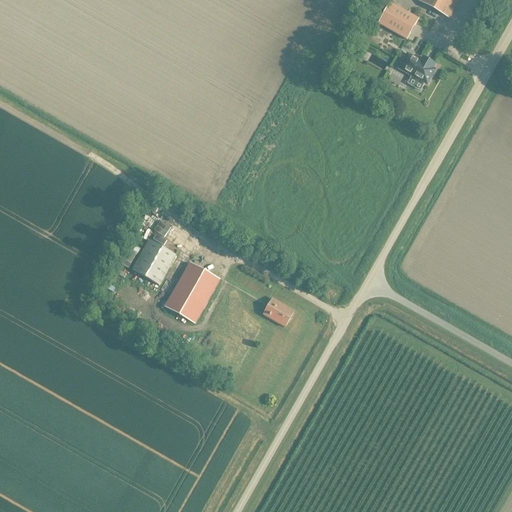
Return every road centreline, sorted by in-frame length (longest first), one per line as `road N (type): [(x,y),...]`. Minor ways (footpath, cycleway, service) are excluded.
road 1 (unclassified): [(367,281),(511,20)]
road 2 (unclassified): [(235,511),(367,281)]
road 3 (unclassified): [(511,363),(367,281)]
